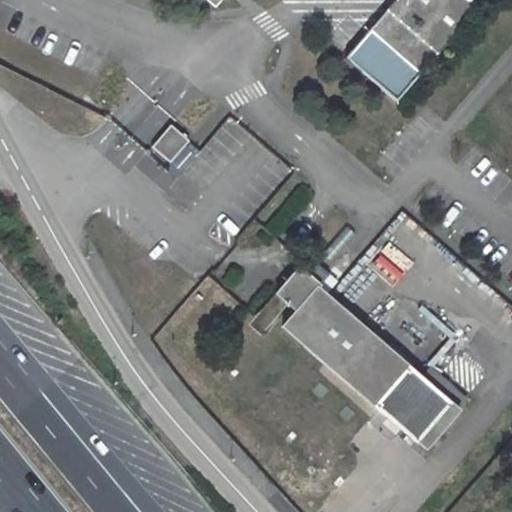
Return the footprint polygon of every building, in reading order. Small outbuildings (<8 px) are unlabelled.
[(204,0),(214,8),(221,0),(204,0)] [(483,0),(394,0),(344,58),(395,102),(483,0)] [(134,136),(148,147),(170,119),(155,108),(134,136)] [(150,150),(167,163),(186,138),(169,124),(150,150)] [(312,264),(304,273),(298,268),(275,294),(294,311),(281,327),(416,443),(417,442),(426,449),(459,410),(458,409),(461,404),(447,393),(452,386),(430,368),(421,378),(317,287),(327,277),(312,264)]
